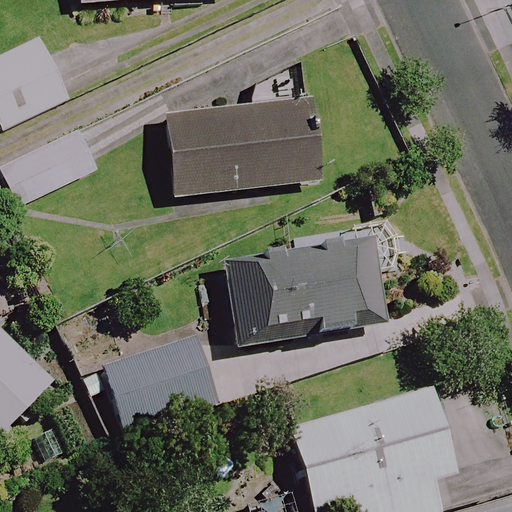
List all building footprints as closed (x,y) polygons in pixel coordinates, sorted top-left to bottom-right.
[(213,0),(67,0),(69,14),(213,0)] [(49,92),(27,47),(0,60),(0,136),(57,109),(49,92)] [(306,190),(295,109),(153,128),(164,209),(306,190)] [(74,156),(66,139),(0,171),(0,192),(11,215),(18,212),(85,179),(74,156)] [(373,332),(357,254),(211,283),(224,352),(302,336),(304,346),(373,332)] [(0,332),(0,435),(52,385),(0,332)] [(186,340),(88,370),(111,444),(209,415),(203,396),(186,340)] [(443,481),(420,398),(274,439),(290,495),(236,511),(433,511),(430,500),(426,486),(443,481)]
